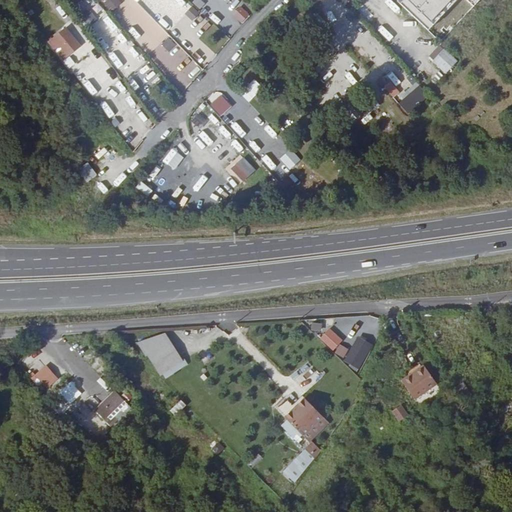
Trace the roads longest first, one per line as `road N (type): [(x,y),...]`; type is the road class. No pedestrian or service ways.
road 1 (trunk): [(0,290),(188,281),(511,240)]
road 2 (trunk): [(511,217),(309,245),(0,268)]
road 3 (residential): [(0,331),(511,295)]
road 4 (track): [(0,231),(69,227),(165,122)]
road 5 (unclassified): [(165,122),(274,0)]
